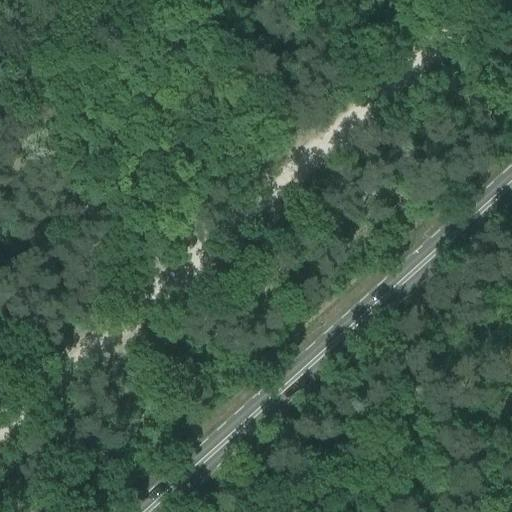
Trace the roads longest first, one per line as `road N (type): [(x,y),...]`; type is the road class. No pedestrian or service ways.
road 1 (track): [(107,336),(485,0)]
road 2 (secondary): [(147,511),(511,181)]
road 3 (track): [(0,432),(107,336)]
